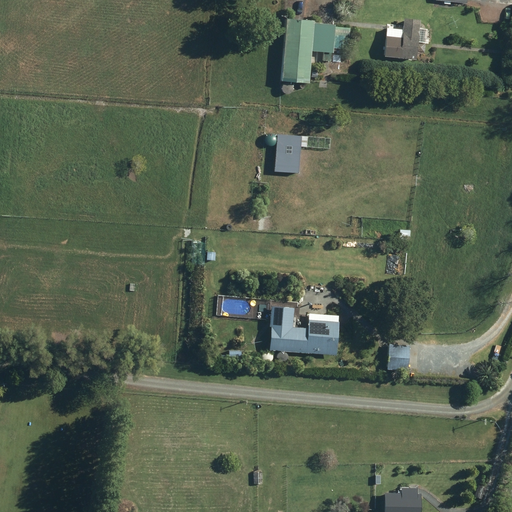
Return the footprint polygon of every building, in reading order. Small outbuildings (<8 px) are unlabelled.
[(313,2),(305,2),(304,16),(312,17),(313,2)] [(330,27),(330,25),(308,23),(308,21),(281,18),(276,82),(303,84),(305,56),(308,56),(309,51),(320,52),(320,61),(327,61),(328,48),(345,50),(346,28),(330,27)] [(426,31),(415,30),(416,20),(399,18),(398,29),(382,27),(379,56),(411,60),(413,43),(428,44),(429,39),(425,38),(426,31)] [(326,148),(327,139),(273,135),(270,171),(294,173),(296,146),(326,148)] [(208,261),(217,261),(217,252),(208,252),(208,261)] [(399,256),(387,255),(386,274),(398,274),(399,256)] [(265,351),(331,355),(333,323),(303,321),(303,328),(288,327),(289,308),(266,307),(264,328),(266,328),(265,351)] [(385,345),(384,370),(404,371),(406,346),(385,345)] [(263,471),(254,471),(254,483),(263,483),(263,471)] [(400,488),(400,495),(383,494),(381,511),(418,511),(420,496),(415,495),(415,489),(400,488)] [(472,496),(469,507),(478,509),(481,499),(472,496)]
